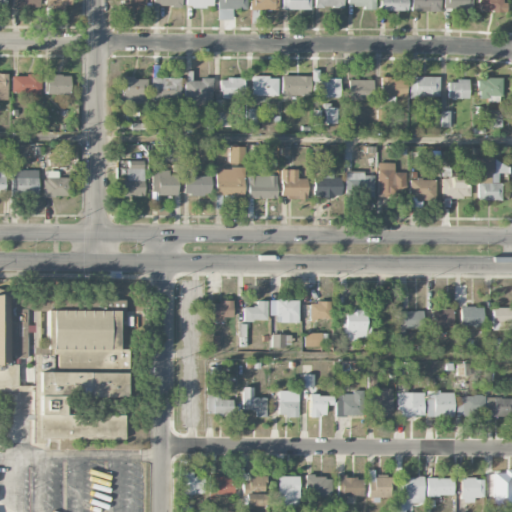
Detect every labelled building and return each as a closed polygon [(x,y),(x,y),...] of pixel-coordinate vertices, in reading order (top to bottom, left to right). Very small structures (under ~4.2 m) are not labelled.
[(70,7),(70,0),(44,0),(44,8),(70,7)] [(121,0),(122,9),(145,10),(145,0),(121,0)] [(246,10),(246,0),(216,0),(217,20),(232,20),(232,10),(246,10)] [(249,0),(249,10),(277,10),(277,0),(249,0)] [(310,10),(309,0),(281,0),(282,9),(310,10)] [(314,0),(315,8),(342,7),(342,0),(314,0)] [(406,0),(378,0),(378,11),(406,11),(406,0)] [(439,11),(438,0),(410,0),(411,11),(439,11)] [(471,0),(444,0),(444,9),(471,10),(471,0)] [(501,0),(477,0),(477,11),(502,12),(501,0)] [(69,94),(70,75),(44,74),(44,94),(69,94)] [(41,95),(41,75),(11,75),(11,94),(41,95)] [(309,76),(281,76),(280,96),(309,97),(309,76)] [(439,77),(410,76),(409,97),(438,98),(439,77)] [(180,77),(151,79),(152,98),(181,97),(180,77)] [(251,96),(277,96),(277,77),(251,77),(251,96)] [(147,78),(122,78),(121,103),(146,104),(147,78)] [(220,79),(220,98),(244,98),(244,78),(220,79)] [(381,97),(405,97),(404,78),(380,79),(381,97)] [(477,78),(477,101),(501,101),(501,78),(477,78)] [(319,98),(339,97),(339,79),(318,80),(319,98)] [(186,80),(186,105),(212,105),(212,80),(186,80)] [(372,80),(350,80),(349,100),(371,100),(372,80)] [(468,99),(468,81),(447,81),(447,98),(468,99)] [(215,127),(228,127),(228,100),(216,100),(215,127)] [(247,131),(256,132),(256,120),(261,121),(261,109),(247,108),(247,131)] [(325,123),(336,123),(336,108),(324,108),(325,123)] [(449,111),(440,112),(441,128),(449,127),(449,111)] [(485,127),(501,128),(502,111),(485,111),(485,127)] [(352,129),(352,116),(343,116),(344,129),(352,129)] [(230,164),(244,164),(244,147),(230,147),(230,164)] [(500,200),(499,173),(505,173),(504,163),(494,164),(494,158),(477,158),(477,201),(500,200)] [(144,197),(143,161),(127,161),(127,177),(120,177),(120,197),(144,197)] [(377,194),(405,195),(405,173),(393,173),(393,163),(377,163),(377,194)] [(216,168),(216,196),(244,197),(244,168),(216,168)] [(37,170),(10,171),(11,196),(38,195),(37,170)] [(177,194),(177,175),(169,176),(169,170),(151,171),(152,194),(177,194)] [(306,199),(307,179),(297,179),(297,170),(281,170),(280,198),(306,199)] [(312,197),(340,197),(340,178),(331,178),(331,170),(313,170),(312,197)] [(44,195),(75,195),(75,179),(58,179),(58,171),(44,171),(44,195)] [(364,171),(345,172),(345,197),(374,196),(373,176),(364,176),(364,171)] [(248,198),(276,199),(276,176),(248,175),(248,198)] [(183,195),(211,196),(211,176),(184,176),(183,195)] [(469,197),(469,176),(441,177),(442,198),(469,197)] [(434,179),(409,179),(409,197),(434,197),(434,179)] [(0,294),(0,364),(9,364),(9,358),(26,358),(26,309),(10,309),(10,295),(0,294)] [(46,311),(46,352),(56,352),(56,372),(109,372),(109,366),(126,366),(126,350),(118,350),(118,320),(125,320),(124,300),(104,300),(104,310),(46,311)] [(231,318),(231,301),(211,300),(211,318),(231,318)] [(298,301),(275,300),(274,322),(297,323),(298,301)] [(266,321),(266,301),(255,301),(255,307),(242,307),(242,321),(266,321)] [(329,319),(329,303),(309,302),(308,318),(329,319)] [(482,307),(460,307),(459,326),(482,326),(482,307)] [(491,330),(511,330),(511,308),(492,307),(491,330)] [(433,310),(433,328),(452,328),(452,309),(433,310)] [(344,339),(366,339),(366,310),(344,310),(344,339)] [(395,311),(395,329),(423,328),(422,311),(395,311)] [(303,347),(321,347),(321,333),(303,333),(303,347)] [(290,346),(289,334),(270,335),(271,346),(290,346)] [(32,439),(124,440),(124,415),(62,414),(62,397),(124,397),(125,373),(37,373),(37,405),(33,405),(32,439)] [(242,410),(254,410),(255,418),(265,417),(265,398),(252,398),(252,387),(241,388),(242,410)] [(362,390),(351,390),(351,395),(334,395),(334,416),(362,416),(362,390)] [(297,417),(297,391),(277,391),(277,409),(278,409),(278,416),(297,417)] [(396,417),(422,416),(422,392),(395,393),(396,417)] [(426,392),(425,416),(452,417),(452,392),(426,392)] [(231,399),(217,400),(217,393),(206,393),(206,414),(232,414),(231,399)] [(309,416),(325,416),(325,405),(332,405),(332,395),(309,395),(309,416)] [(483,396),(455,396),(456,415),(484,415),(483,396)] [(485,416),(511,416),(511,398),(486,398),(485,416)] [(236,481),(247,480),(246,468),(236,469),(236,481)] [(367,497),(389,497),(390,477),(373,477),(373,471),(367,470),(367,497)] [(192,472),(179,473),(180,498),(191,498),(191,494),(203,494),(202,477),(192,477),(192,472)] [(233,495),(232,475),(207,476),(208,496),(233,495)] [(264,507),(265,476),(244,476),(243,506),(264,507)] [(297,476),(276,477),(276,504),(298,504),(297,476)] [(330,496),(330,476),(304,477),(305,497),(330,496)] [(337,497),(361,496),(361,476),(337,477),(337,497)] [(422,477),(403,477),(403,503),(422,503),(422,477)] [(425,496),(452,496),(452,479),(426,478),(425,496)] [(483,497),(483,479),(460,479),(460,502),(473,502),(473,497),(483,497)] [(403,511),(404,499),(396,499),(395,511),(403,511)]
